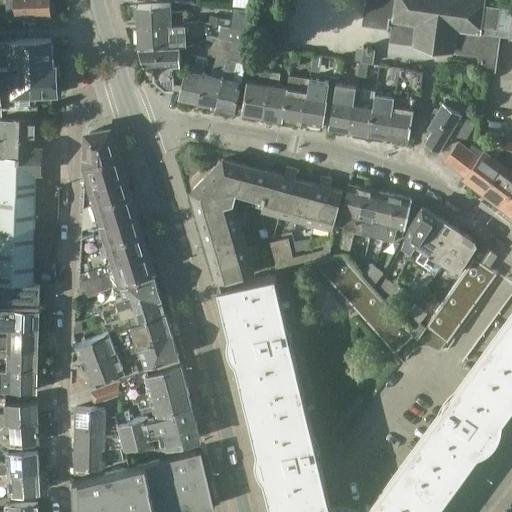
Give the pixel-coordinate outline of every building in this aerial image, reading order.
[(51,0),(7,0),(8,17),(15,16),(15,18),(52,16),(52,14),(55,10),(55,3),(51,0)] [(511,34),(511,0),(366,0),(363,22),(394,26),(393,33),(390,33),(389,38),(392,38),(392,40),(415,43),(453,49),(453,51),(479,54),(479,69),(496,71),(502,33),(511,34)] [(172,12),(171,4),(137,5),(137,6),(133,8),(134,18),(138,20),(138,26),(185,23),(184,11),(172,12)] [(139,45),(140,46),(173,44),(173,45),(180,45),(180,43),(186,43),(186,30),(197,30),(197,22),(185,23),(138,26),(138,31),(134,32),(135,42),(139,44),(139,45)] [(229,50),(236,51),(246,53),(245,52),(249,29),(237,27),(226,25),(224,37),(232,39),(229,50)] [(8,30),(0,30),(0,66),(56,64),(56,63),(53,63),(52,38),(9,40),(8,30)] [(211,45),(222,48),(229,50),(232,39),(224,37),(208,34),(206,44),(211,45)] [(147,67),(154,67),(154,77),(166,87),(173,86),(174,85),(173,67),(172,67),(172,63),(180,63),(181,57),(180,45),(173,45),(173,44),(140,46),(144,57),(147,67)] [(209,55),(221,57),(222,48),(211,45),(209,55)] [(364,48),(362,60),(362,61),(375,63),(377,49),(372,49),(373,47),(367,46),(366,48),(364,48)] [(222,48),(221,57),(233,60),(236,51),(229,50),(222,48)] [(250,57),(251,57),(272,60),(274,52),(252,49),(250,57)] [(246,53),(236,51),(233,60),(245,63),(247,53),(246,53)] [(300,67),(302,52),(292,51),(290,65),(300,67)] [(322,55),(314,54),(312,67),(320,69),(322,55)] [(179,98),(198,102),(204,73),(208,59),(198,57),(195,71),(186,69),(179,98)] [(347,72),(349,59),(337,57),(334,76),(339,77),(340,71),(347,72)] [(360,62),(357,75),(367,77),(369,63),(360,62)] [(58,93),(56,64),(0,66),(0,105),(35,105),(35,104),(35,95),(58,93)] [(398,87),(419,91),(420,91),(423,70),(401,67),(398,87)] [(258,83),(248,81),(242,113),(263,116),(270,72),(260,71),(258,83)] [(263,116),(282,119),(288,87),(279,86),(281,74),(270,72),(263,116)] [(204,73),(198,102),(217,107),(223,78),(204,73)] [(288,87),(282,119),(302,122),(309,79),(290,76),(288,87)] [(241,82),(223,78),(217,107),(234,111),(241,82)] [(302,122),(322,125),(327,94),(328,82),(309,79),(302,122)] [(329,126),(349,130),(355,90),(335,87),(334,95),(329,126)] [(349,130),(369,133),(376,91),(361,89),(361,91),(355,90),(349,130)] [(369,133),(389,136),(395,95),(376,91),(369,133)] [(409,140),(416,97),(396,93),(395,95),(389,136),(408,139),(409,140)] [(426,141),(440,149),(461,114),(443,103),(439,110),(435,108),(430,116),(434,118),(429,126),(433,129),(426,141)] [(0,282),(33,282),(35,174),(42,174),(43,146),(39,146),(40,117),(38,117),(39,104),(35,104),(35,105),(0,105),(0,282)] [(85,133),(85,149),(85,160),(117,150),(110,128),(85,133)] [(459,142),(449,155),(445,161),(455,169),(473,145),(472,144),(468,149),(459,142)] [(511,155),(511,153),(511,146),(502,144),(501,154),(511,155)] [(482,152),(473,145),(455,169),(465,176),(482,152)] [(124,175),(117,150),(85,160),(84,185),(89,186),(89,185),(124,175)] [(464,177),(483,191),(503,165),(484,150),(482,153),(482,152),(465,176),(464,177)] [(503,165),(483,191),(500,204),(511,188),(511,153),(511,155),(503,165)] [(191,191),(197,211),(234,200),(237,191),(249,194),(256,167),(243,163),(243,164),(223,159),(221,161),(220,161),(193,188),(194,189),(191,191)] [(284,175),(256,167),(249,194),(254,195),(252,205),(262,208),(262,209),(297,218),(307,181),(295,178),(298,169),(287,166),(284,175)] [(130,193),(124,175),(89,185),(89,186),(95,204),(130,193)] [(332,178),(322,175),(319,184),(307,181),(297,218),(333,228),(343,191),(330,187),(332,178)] [(346,226),(341,247),(350,249),(365,187),(350,183),(349,182),(339,224),(346,226)] [(366,220),(373,221),(381,191),(365,187),(350,249),(358,251),(363,234),(366,220)] [(511,188),(500,204),(511,213),(511,188)] [(370,236),(377,237),(385,239),(396,194),(381,191),(373,221),(370,236)] [(82,229),(94,227),(94,226),(104,222),(136,213),(130,193),(95,204),(83,208),(82,229)] [(396,194),(385,239),(394,241),(397,227),(405,229),(412,198),(396,194)] [(196,211),(207,246),(244,236),(240,224),(249,221),(246,210),(237,213),(234,201),(234,200),(197,211),(196,211)] [(436,215),(422,205),(410,224),(404,240),(408,242),(409,238),(416,243),(436,215)] [(81,251),(110,242),(141,232),(136,213),(104,222),(94,226),(94,227),(95,233),(82,237),(81,251)] [(450,224),(436,215),(416,243),(423,247),(416,257),(425,263),(450,224)] [(462,232),(450,224),(425,263),(430,266),(437,256),(444,260),(462,232)] [(109,263),(115,261),(147,251),(141,232),(110,242),(81,251),(80,272),(109,263)] [(477,241),(462,232),(444,260),(454,266),(453,268),(451,271),(456,275),(459,270),(477,241)] [(248,247),(244,236),(207,246),(217,282),(254,271),(251,258),(260,256),(256,245),(248,247)] [(288,238),(270,242),(276,268),(330,255),(332,237),(325,237),(324,250),(293,257),(288,238)] [(310,239),(294,241),(296,249),(308,248),(310,239)] [(484,246),(477,257),(477,258),(490,266),(497,255),(484,246)] [(80,272),(80,280),(97,278),(100,291),(154,271),(147,251),(115,261),(109,263),(80,272)] [(411,328),(406,322),(346,256),(343,253),(313,260),(393,349),(404,361),(407,357),(407,356),(408,355),(409,354),(409,353),(410,353),(412,351),(414,350),(415,349),(419,347),(421,347),(422,347),(424,347),(427,347),(429,347),(434,348),(436,350),(439,351),(446,341),(450,336),(457,327),(461,321),(465,316),(472,306),(476,301),(479,297),(479,294),(481,290),(488,282),(482,277),(489,267),(476,259),(477,258),(477,257),(475,256),(442,306),(440,308),(434,316),(429,323),(427,326),(426,326),(418,338),(409,329),(411,328)] [(372,274),(377,267),(370,262),(365,269),(372,274)] [(383,272),(377,267),(372,274),(378,279),(383,272)] [(218,287),(259,458),(318,444),(316,438),(314,435),(293,346),(293,342),(293,339),(292,335),(292,332),(291,328),(289,325),(288,322),(286,318),(275,273),(218,287)] [(99,304),(103,315),(128,305),(160,294),(154,275),(121,287),(123,296),(99,304)] [(97,278),(80,280),(79,299),(100,291),(97,278)] [(381,287),(384,289),(390,280),(386,278),(381,287)] [(390,280),(384,289),(401,300),(407,291),(390,280)] [(0,300),(40,300),(40,284),(0,283),(0,300)] [(128,305),(103,315),(106,323),(129,315),(132,324),(166,313),(160,294),(128,305)] [(412,299),(406,295),(397,309),(403,313),(412,299)] [(421,321),(427,313),(416,305),(409,313),(414,316),(406,322),(411,328),(409,329),(418,338),(426,326),(427,326),(421,321)] [(0,328),(9,328),(9,329),(39,330),(39,309),(0,307),(0,328)] [(511,312),(455,391),(452,393),(449,396),(447,398),(445,401),(443,404),(441,407),(439,410),(438,414),(366,511),(327,511),(327,510),(332,509),(332,507),(321,463),(321,461),(321,457),(321,454),(320,452),(320,449),(319,447),(318,444),(259,458),(272,511),(436,511),(511,409),(511,312)] [(115,329),(123,349),(134,345),(173,334),(173,333),(172,333),(166,313),(132,324),(115,329)] [(0,348),(38,349),(39,330),(9,329),(9,336),(0,336),(0,348)] [(93,337),(76,344),(83,363),(117,350),(115,345),(113,345),(108,331),(93,336),(93,337)] [(179,355),(173,334),(134,345),(139,359),(143,358),(146,366),(179,355)] [(129,363),(139,359),(134,345),(123,349),(129,363)] [(38,349),(0,348),(0,359),(8,359),(8,369),(38,369),(38,349)] [(118,352),(117,350),(83,363),(90,382),(123,369),(116,354),(118,352)] [(130,388),(133,398),(187,385),(181,363),(148,374),(144,375),(146,383),(130,388)] [(0,388),(37,390),(38,369),(8,369),(0,368),(0,388)] [(97,403),(110,398),(118,395),(124,392),(119,379),(97,387),(92,389),(97,403)] [(192,404),(187,385),(133,398),(134,403),(138,402),(140,408),(142,414),(154,411),(155,414),(192,404)] [(123,410),(118,395),(110,398),(116,412),(123,410)] [(0,423),(38,422),(37,401),(5,403),(5,411),(0,410),(0,423)] [(155,448),(199,438),(200,438),(192,404),(155,414),(156,416),(149,418),(148,415),(131,419),(129,409),(123,410),(116,412),(119,423),(122,434),(125,446),(126,449),(149,443),(150,447),(154,446),(155,448)] [(107,407),(98,407),(76,407),(76,427),(106,427),(107,407)] [(5,443),(39,441),(38,422),(0,423),(0,439),(2,440),(3,441),(5,441),(5,443)] [(106,427),(76,427),(76,446),(120,447),(125,446),(122,434),(117,436),(106,436),(106,427)] [(123,458),(120,447),(76,446),(75,467),(105,467),(106,459),(123,458)] [(214,503),(202,452),(202,451),(202,449),(73,480),(74,511),(171,511),(179,510),(179,511),(186,511),(215,505),(215,503),(214,503)] [(0,473),(8,473),(40,471),(39,451),(7,452),(7,462),(0,462),(0,473)] [(9,493),(41,491),(40,471),(8,473),(8,474),(0,474),(0,485),(8,485),(9,493)] [(38,511),(38,502),(6,503),(6,511),(38,511)]
